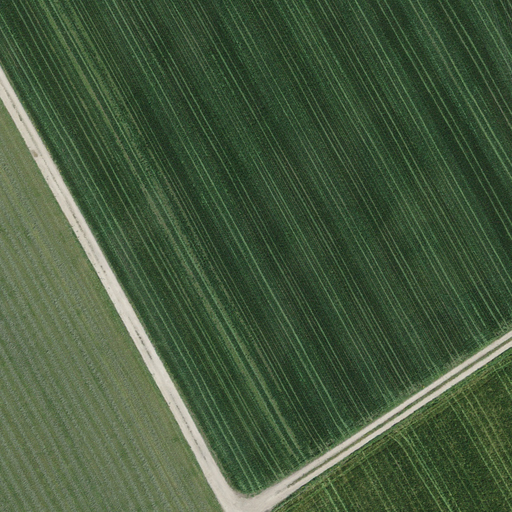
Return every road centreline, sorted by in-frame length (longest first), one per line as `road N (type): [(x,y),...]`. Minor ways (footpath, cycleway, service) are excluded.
road 1 (track): [(237,511),(0,86)]
road 2 (track): [(243,511),(511,334)]
